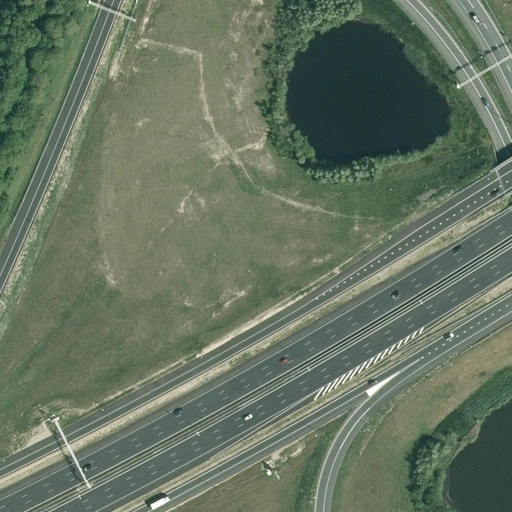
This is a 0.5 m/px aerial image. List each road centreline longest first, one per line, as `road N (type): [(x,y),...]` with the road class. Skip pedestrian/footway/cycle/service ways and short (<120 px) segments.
road 1 (motorway): [(511,182),(318,302),(0,473)]
road 2 (motorway): [(511,221),(308,348),(1,511)]
road 3 (motorway): [(70,511),(320,376),(511,258)]
road 4 (motorway): [(141,511),(417,357)]
road 5 (motorway): [(115,0),(0,284)]
road 6 (motorway): [(320,511),(335,448),(417,357)]
road 7 (motorway): [(411,0),(464,61),(511,152)]
